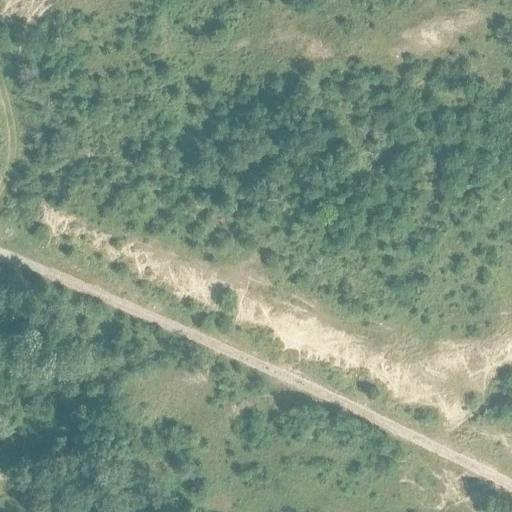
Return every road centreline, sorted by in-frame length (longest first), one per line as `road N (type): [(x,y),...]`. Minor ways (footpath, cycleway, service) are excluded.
road 1 (track): [(400,430),(0,254)]
road 2 (track): [(400,430),(511,350)]
road 3 (track): [(400,430),(511,488)]
